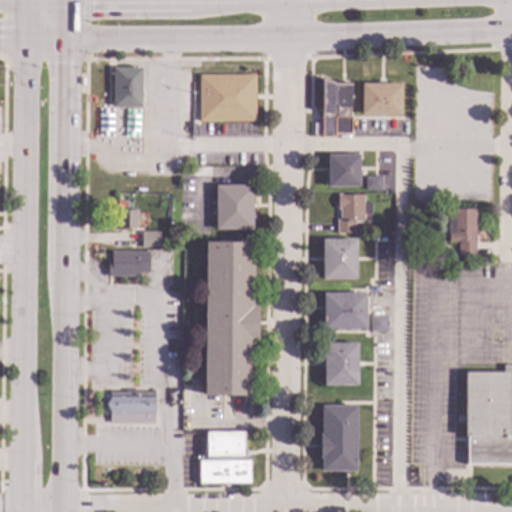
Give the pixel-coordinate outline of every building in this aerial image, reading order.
[(140,107),(112,107),(112,67),(141,67),(140,107)] [(254,121),(198,121),(198,75),(254,74),(254,121)] [(334,83),(349,83),(350,134),(333,134),(333,137),(320,137),(320,77),(334,83)] [(400,115),(360,115),(360,83),(400,84),(400,115)] [(358,186),(327,187),(327,155),(358,155),(358,186)] [(381,190),(381,176),(364,176),(364,190),(381,190)] [(251,229),(215,229),(214,185),(251,185),(251,229)] [(362,202),(370,203),(370,214),(362,214),(362,221),(352,221),(352,232),(335,232),(335,219),(339,219),(339,209),(336,209),(336,194),(362,194),(362,202)] [(474,255),(457,256),(457,242),(447,242),(447,209),(474,208),(474,255)] [(136,227),(117,228),(116,209),(136,209),(136,227)] [(158,248),(140,248),(140,231),(158,231),(158,248)] [(355,279),(321,279),(321,262),(319,262),(319,252),(321,252),(321,239),(355,240),(355,279)] [(252,305),(257,305),(256,340),(251,340),(251,395),(203,395),(204,241),(252,242),(252,305)] [(148,272),(137,272),(137,275),(107,275),(107,260),(111,260),(111,251),(148,250),(148,272)] [(364,330),(322,330),(322,310),(319,310),(319,300),(322,300),(322,293),(365,294),(364,330)] [(386,330),(371,330),(371,315),(386,315),(386,330)] [(356,385),(322,385),(323,368),(320,368),(320,359),(322,359),(322,343),(356,343),(356,385)] [(511,464),(466,464),(466,436),(464,436),(464,372),(502,372),(502,364),(511,364),(511,464)] [(139,391),(153,391),(153,418),(130,418),(130,419),(123,419),(123,418),(108,418),(108,415),(102,415),(103,395),(109,395),(109,391),(124,391),(124,389),(139,390),(139,391)] [(355,471),(320,471),(320,458),(318,458),(319,434),(320,434),(321,405),(356,405),(355,471)] [(243,457),(205,457),(205,432),(243,432),(243,457)] [(248,483),(227,483),(227,486),(219,487),(219,483),(198,483),(198,461),(248,460),(248,483)]
